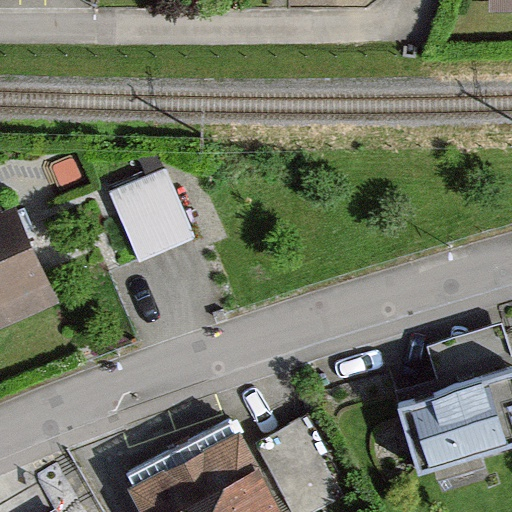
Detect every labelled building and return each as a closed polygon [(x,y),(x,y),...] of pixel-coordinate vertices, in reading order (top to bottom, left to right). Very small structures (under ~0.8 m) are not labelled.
[(511,0),(485,0),(486,15),(511,14),(511,0)] [(197,237),(165,172),(110,199),(142,264),(197,237)] [(0,332),(48,312),(0,198),(0,332)] [(511,451),(511,376),(397,414),(419,482),(511,451)] [(298,501),(336,491),(316,410),(278,420),(298,501)] [(275,511),(229,423),(123,478),(140,511),(275,511)]
